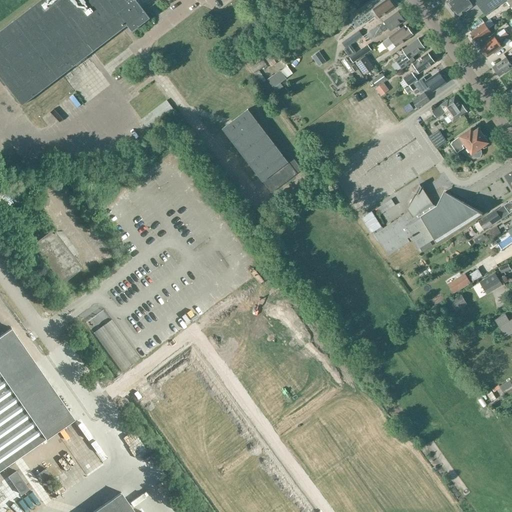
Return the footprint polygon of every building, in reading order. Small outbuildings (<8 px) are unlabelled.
[(40,0),(0,31),(0,76),(23,106),(128,25),(133,31),(150,18),(136,0),(40,0)] [(380,18),(395,7),(389,0),(382,0),(373,7),(372,6),(368,9),(354,19),(359,27),(377,13),(380,18)] [(448,0),(446,2),(457,17),(475,4),(472,0),(448,0)] [(474,0),(485,15),(505,0),(474,0)] [(390,30),(404,21),(398,11),(366,33),(371,39),(388,27),(390,30)] [(471,34),(471,35),(470,37),(473,40),(475,40),(476,42),(482,38),(493,30),(491,27),(494,25),(490,18),(476,29),(476,30),(471,34)] [(395,42),(397,45),(412,34),(412,33),(412,32),(409,28),(407,28),(405,25),(382,42),(386,48),(395,42)] [(484,56),(486,56),(487,57),(501,47),(498,42),(507,35),(503,29),(479,46),(483,51),(482,53),(484,56)] [(352,35),(342,43),(346,48),(350,45),(363,36),(359,30),(352,35)] [(413,57),(424,48),(418,39),(403,50),(405,53),(395,60),(402,69),(415,60),(413,57)] [(346,48),(344,50),(349,57),(356,53),(350,45),(346,48)] [(365,45),(352,56),(356,61),(369,51),(365,45)] [(276,51),(266,58),(271,66),(282,59),(276,51)] [(434,62),(428,53),(413,64),(413,65),(412,65),(416,70),(404,78),(408,85),(417,79),(414,76),(434,62)] [(364,74),(374,67),(366,56),(356,62),(364,74)] [(506,56),(493,67),(499,76),(511,67),(511,66),(511,57),(509,60),(506,56)] [(267,79),(276,92),(283,87),(280,83),(286,79),(286,78),(292,73),(287,66),(281,71),(280,70),(267,79)] [(424,77),(416,82),(423,91),(430,87),(433,91),(446,82),(445,81),(446,78),(444,76),(441,75),(439,72),(426,80),(424,77)] [(382,73),(373,80),(377,86),(386,79),(382,73)] [(418,108),(429,99),(424,92),(412,101),(418,108)] [(461,104),(455,96),(449,100),(448,99),(432,111),(437,118),(444,113),(443,112),(445,110),(453,121),(467,112),(466,111),(467,108),(466,106),(463,106),(462,104),(461,104)] [(248,109),(223,129),(272,192),(302,169),(289,152),(283,156),(248,109)] [(480,148),(487,142),(487,141),(487,140),(487,138),(485,136),(484,135),(482,135),(478,129),(473,132),(471,129),(451,144),(457,153),(464,148),(462,145),(465,143),(467,145),(466,146),(472,153),(473,153),(474,155),(477,157),(480,156),(482,154),(482,151),(480,148)] [(437,149),(446,141),(441,134),(431,141),(437,149)] [(371,211),(361,218),(377,242),(379,241),(388,255),(410,242),(408,238),(410,237),(417,249),(419,248),(422,252),(432,245),(429,241),(434,238),(437,243),(464,225),(483,213),(444,192),(438,205),(433,203),(421,183),(408,207),(407,209),(409,212),(382,228),(371,211)] [(14,191),(20,199),(25,194),(19,186),(14,191)] [(511,199),(496,211),(495,210),(478,222),(485,230),(509,213),(511,210),(511,199)] [(82,267),(52,228),(31,245),(61,283),(82,267)] [(477,270),(468,275),(472,281),(481,276),(477,270)] [(487,293),(503,283),(495,271),(480,281),(487,293)] [(453,294),(471,283),(465,273),(447,284),(453,294)] [(505,337),(511,332),(511,318),(508,321),(504,314),(493,320),(505,337)] [(0,511),(134,511),(120,492),(90,511),(0,511),(0,469),(45,439),(74,419),(73,418),(11,328),(0,336),(0,511)] [(475,329),(466,334),(469,339),(478,334),(475,329)] [(35,475),(39,480),(49,473),(45,468),(35,475)] [(16,472),(7,478),(20,495),(28,489),(16,472)]
